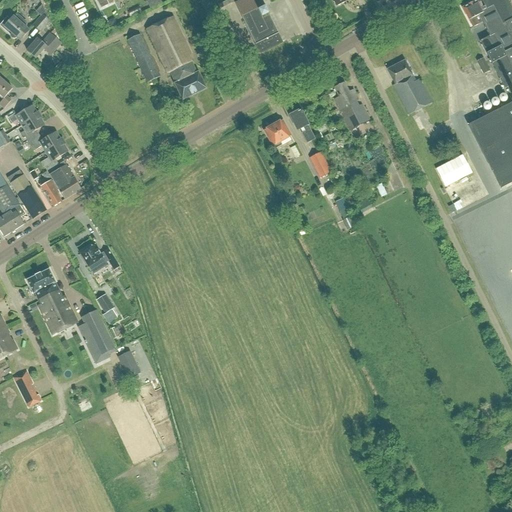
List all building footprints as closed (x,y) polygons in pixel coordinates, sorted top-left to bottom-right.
[(96,0),(101,9),(114,2),(112,0),(96,0)] [(162,3),(160,0),(151,0),(147,2),(150,9),(162,3)] [(261,0),(243,0),(235,4),(259,54),(263,52),(262,51),(278,43),(279,44),(282,43),(261,0)] [(511,12),(505,0),(483,0),(482,1),(483,2),(480,4),(478,0),(477,1),(475,0),(472,2),(472,4),(469,5),(468,4),(464,6),(464,8),(462,8),(469,21),(473,28),(482,23),(489,37),(480,42),(504,89),(507,88),(511,97),(511,98),(509,101),(505,93),(481,105),(485,113),(478,116),(479,120),(468,126),(501,189),(511,183),(511,12)] [(40,32),(43,29),(46,32),(49,29),(45,26),(50,21),(45,12),(33,26),(40,32)] [(16,38),(17,38),(20,41),(29,31),(24,27),(27,23),(17,13),(11,20),(7,17),(0,24),(0,26),(11,36),(11,37),(11,38),(12,38),(12,39),(13,39),(14,39),(15,39),(16,39),(16,38)] [(173,18),(146,30),(167,74),(170,72),(175,84),(174,84),(182,101),(192,97),(197,94),(207,89),(198,72),(196,73),(191,62),(190,54),(173,18)] [(296,30),(292,31),(296,44),(300,42),(296,30)] [(36,59),(44,49),(51,55),(54,57),(58,52),(55,49),(60,43),(50,34),(42,43),(37,39),(27,51),(36,59)] [(140,35),(127,41),(147,83),(160,77),(140,35)] [(483,75),(490,72),(484,59),(476,62),(483,75)] [(408,116),(432,103),(419,80),(415,82),(404,61),(387,70),(395,85),(393,86),(408,116)] [(2,81),(0,83),(0,96),(3,99),(0,102),(0,106),(3,109),(10,101),(6,97),(12,90),(2,81)] [(350,131),(370,121),(361,105),(358,106),(355,101),(358,99),(353,90),(348,92),(344,84),(334,89),(342,104),(337,107),(350,131)] [(16,114),(15,114),(13,111),(7,116),(8,118),(9,118),(13,124),(19,120),(22,126),(38,116),(32,107),(17,116),(16,114)] [(290,116),(298,132),(303,129),(305,132),(302,133),(304,137),(307,143),(315,139),(312,133),(300,111),(290,116)] [(25,139),(27,143),(28,143),(40,136),(37,131),(44,126),(38,116),(22,126),(26,131),(20,134),(23,139),(25,139)] [(264,131),(273,147),(274,146),(275,149),(281,146),(280,143),(291,137),(282,121),(264,131)] [(315,135),(326,130),(324,126),(314,131),(315,135)] [(0,137),(5,145),(10,142),(3,131),(0,132),(0,137)] [(28,143),(27,143),(24,145),(26,147),(29,146),(33,152),(42,147),(45,153),(62,143),(56,133),(43,141),(40,136),(28,143)] [(41,163),(47,172),(59,165),(55,160),(68,152),(62,143),(45,153),(49,158),(41,163)] [(69,149),(74,159),(81,156),(76,145),(69,149)] [(294,159),(301,155),(297,146),(290,149),(294,159)] [(319,179),(329,174),(331,173),(321,153),(309,159),(319,179)] [(63,163),(47,172),(55,185),(54,185),(55,187),(56,186),(65,200),(81,190),(66,166),(65,167),(63,163)] [(33,220),(45,212),(23,176),(19,171),(7,179),(33,220)] [(0,211),(1,214),(3,216),(0,218),(0,232),(4,238),(24,225),(20,219),(25,215),(7,186),(0,175),(0,211)] [(53,208),(61,203),(57,195),(58,194),(51,181),(41,187),(53,208)] [(373,185),(377,197),(383,196),(379,183),(373,185)] [(287,208),(292,220),(297,218),(295,214),(299,213),(296,205),(287,208)] [(343,221),(347,230),(356,226),(351,216),(352,216),(348,208),(339,212),(343,221)] [(103,258),(101,254),(95,245),(80,254),(89,267),(103,258)] [(101,254),(103,258),(106,263),(108,262),(114,271),(119,267),(108,250),(103,253),(101,254)] [(62,298),(55,284),(49,270),(27,281),(33,294),(35,293),(41,306),(39,307),(52,336),(77,324),(64,297),(62,298)] [(105,295),(97,301),(105,314),(114,309),(105,295)] [(96,312),(82,319),(88,330),(81,333),(84,340),(91,337),(95,346),(88,349),(96,364),(110,357),(108,354),(115,351),(96,312)] [(0,359),(17,351),(0,316),(0,359)] [(130,352),(118,358),(129,381),(141,375),(130,352)] [(53,368),(55,381),(78,379),(76,365),(53,368)] [(14,378),(28,408),(42,401),(39,395),(37,395),(31,385),(33,384),(27,372),(14,378)]
